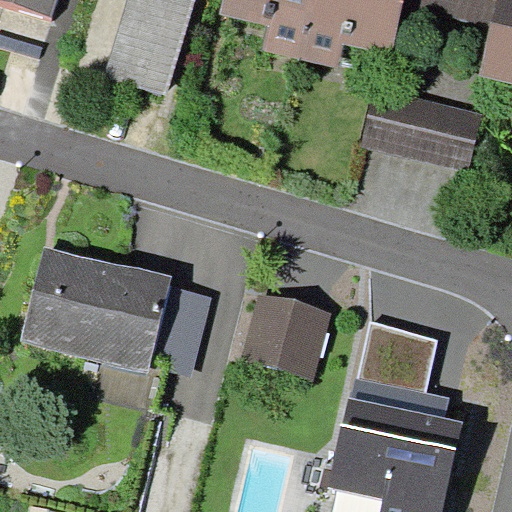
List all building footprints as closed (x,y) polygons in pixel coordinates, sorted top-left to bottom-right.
[(0,0),(0,12),(47,27),(54,0),(0,0)] [(157,100),(186,4),(173,0),(133,0),(108,85),(157,100)] [(227,0),(223,20),(302,39),(311,0),(227,0)] [(382,58),(395,0),(311,0),(302,39),(382,58)] [(483,82),(511,88),(511,3),(502,1),(483,82)] [(37,53),(0,41),(0,52),(34,63),(37,53)] [(461,175),(473,126),(372,101),(360,150),(461,175)] [(165,293),(38,261),(17,345),(97,366),(88,399),(149,414),(159,373),(146,369),(165,293)] [(302,382),(318,324),(259,308),(244,366),(302,382)] [(446,511),(458,457),(352,433),(342,481),(397,493),(392,511),(446,511)]
